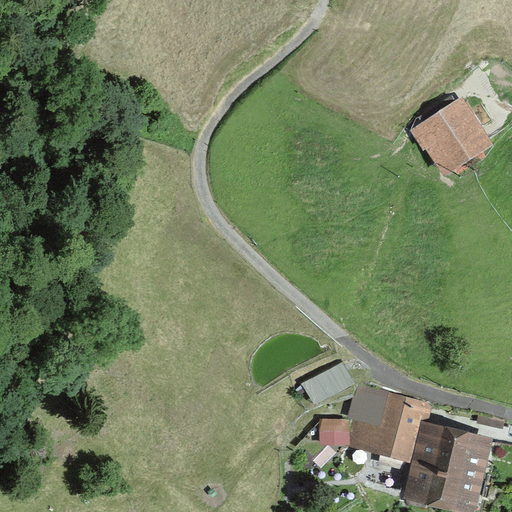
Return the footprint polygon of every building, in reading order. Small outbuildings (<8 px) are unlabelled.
[(455,108),(416,134),(426,148),(436,140),(452,164),(480,145),(455,108)] [(34,328),(0,349),(0,366),(42,341),(34,328)] [(347,361),(305,378),(315,401),(357,384),(347,361)] [(408,455),(421,405),(364,389),(362,397),(357,397),(354,397),(353,400),(324,400),(302,409),(283,428),(311,455),(324,441),(332,438),(345,439),(408,455)] [(480,445),(429,432),(415,490),(466,503),(480,445)]
